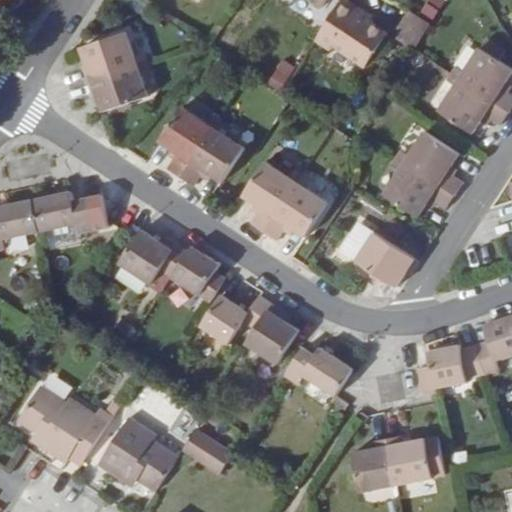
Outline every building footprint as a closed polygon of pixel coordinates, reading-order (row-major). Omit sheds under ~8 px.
[(363,7),(353,0),(343,0),(319,36),(336,48),(338,44),(369,65),(391,31),(373,19),(361,11),(363,7)] [(435,15),(440,0),(424,0),(421,9),(435,15)] [(376,15),(363,7),(361,11),(373,19),(376,15)] [(432,23),(416,12),(406,27),(409,29),(422,38),(432,23)] [(422,38),(409,29),(404,36),(418,45),(422,38)] [(98,41),(83,46),(90,62),(85,64),(89,79),(141,63),(138,57),(130,30),(112,36),(98,41)] [(97,37),(98,41),(112,36),(110,33),(97,37)] [(465,74),(462,80),(511,111),(511,110),(511,93),(510,92),(504,88),(509,82),(511,76),(511,67),(482,48),(465,74)] [(141,63),(148,60),(146,54),(138,57),(141,63)] [(284,89),(292,62),(276,58),(269,85),(284,89)] [(150,67),(148,60),(141,63),(143,69),(150,67)] [(141,63),(89,79),(95,95),(100,93),(106,110),(119,105),(132,100),(151,94),(143,69),(141,63)] [(458,69),(454,75),(462,80),(465,74),(458,69)] [(462,80),(454,75),(451,80),(458,85),(462,80)] [(83,78),(70,79),(72,99),(86,98),(83,78)] [(462,80),(458,85),(440,111),(475,133),(482,122),(487,115),(492,118),(503,125),(511,111),(462,80)] [(256,81),(248,95),(274,109),(282,96),(256,81)] [(132,100),(119,105),(121,109),(134,104),(132,100)] [(184,106),(163,139),(174,147),(180,151),(176,157),(170,167),(183,176),(215,126),(209,123),(184,106)] [(487,126),(492,118),(487,115),(482,122),(487,126)] [(214,116),(209,123),(215,126),(219,120),(214,116)] [(219,120),(215,126),(221,131),(225,124),(219,120)] [(215,126),(183,176),(195,185),(202,175),(206,169),(213,172),(225,181),(247,148),(221,131),(215,126)] [(410,157),(407,162),(457,195),(465,182),(455,175),(449,171),(454,165),(461,154),(426,132),(410,157)] [(180,151),(174,147),(170,152),(176,157),(180,151)] [(403,152),(400,158),(407,162),(410,157),(403,152)] [(407,162),(400,158),(396,163),(403,168),(407,162)] [(267,160),(245,194),(256,202),(263,207),(259,212),(253,222),(266,231),(299,181),(293,177),(267,160)] [(407,162),(403,168),(385,194),(420,217),(428,205),(432,198),(438,202),(448,208),(457,195),(407,162)] [(449,171),(455,175),(459,169),(454,165),(449,171)] [(206,169),(202,175),(208,179),(213,172),(206,169)] [(298,170),(293,177),(299,181),(304,174),(298,170)] [(304,174),(299,181),(305,185),(310,178),(304,174)] [(299,181),(266,231),(279,239),(286,230),(290,223),(296,228),(307,236),(330,202),(305,185),(299,181)] [(96,226),(89,195),(75,197),(73,188),(58,191),(34,196),(41,230),(79,221),(81,230),(96,226)] [(0,245),(6,245),(4,237),(41,230),(34,196),(10,201),(0,203),(0,245)] [(433,208),(438,202),(432,198),(428,205),(433,208)] [(263,207),(256,202),(252,208),(259,212),(263,207)] [(290,223),(286,230),(291,234),(296,228),(290,223)] [(368,233),(374,237),(378,232),(371,228),(368,233)] [(163,268),(178,244),(166,236),(162,242),(143,231),(122,263),(154,284),(163,268)] [(373,270),(385,278),(398,287),(409,272),(412,274),(421,261),(399,247),(378,232),(374,237),(359,260),(373,270)] [(213,301),(228,277),(217,270),(222,264),(194,246),(190,252),(178,244),(163,268),(173,275),(213,301)] [(373,270),(370,275),(382,283),(385,278),(373,270)] [(258,327),(274,303),(262,295),(251,311),(224,294),(203,325),(231,342),(247,319),(258,327)] [(287,312),(274,303),(258,327),(249,342),(280,362),(302,330),(284,317),(287,312)] [(490,343),(478,348),(487,377),(499,373),(497,363),(511,357),(511,315),(484,326),(490,343)] [(304,374),(338,395),(356,369),(322,347),(317,356),(305,348),(289,374),(300,381),(304,374)] [(431,354),(433,360),(434,365),(420,367),(425,392),(439,390),(470,384),(469,380),(487,377),(478,348),(464,351),(462,348),(431,354)] [(73,456),(84,463),(114,417),(108,413),(103,409),(99,415),(73,398),(68,404),(44,388),(21,422),(45,440),(42,446),(68,463),(73,456)] [(108,413),(114,417),(122,404),(116,400),(108,413)] [(138,481),(157,493),(180,458),(154,440),(158,436),(132,419),(100,465),(134,487),(138,481)] [(222,475),(235,455),(199,431),(186,451),(222,475)] [(404,437),(389,440),(398,486),(435,479),(428,439),(405,443),(404,437)] [(398,486),(389,440),(375,442),(376,449),(355,453),(362,493),(398,486)]
